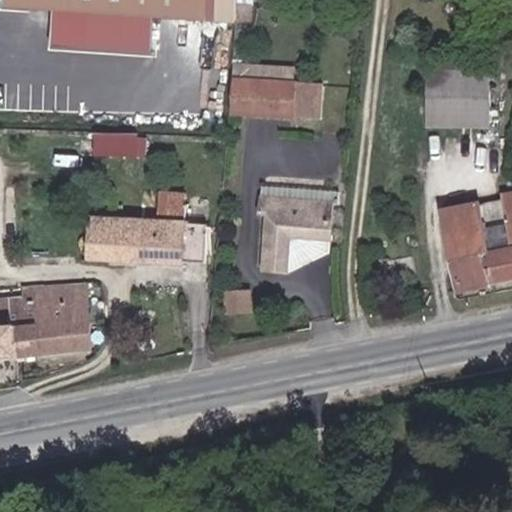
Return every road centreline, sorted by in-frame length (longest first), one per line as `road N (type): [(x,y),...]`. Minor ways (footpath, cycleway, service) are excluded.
road 1 (tertiary): [(511,334),(0,437)]
road 2 (unknown): [(0,52),(167,84)]
